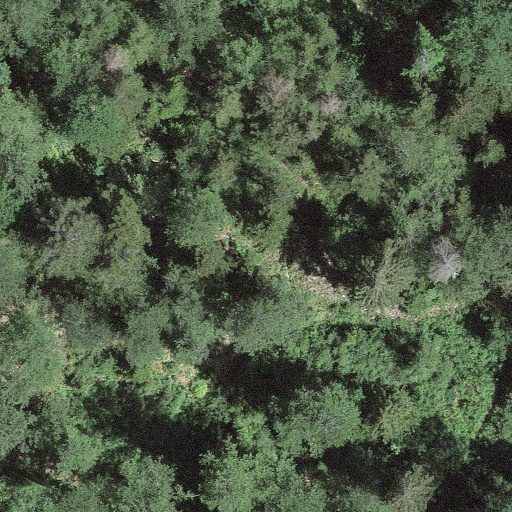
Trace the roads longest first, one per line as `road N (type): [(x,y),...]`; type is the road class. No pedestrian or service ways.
road 1 (track): [(301,0),(422,108),(511,216)]
road 2 (track): [(511,384),(449,511)]
